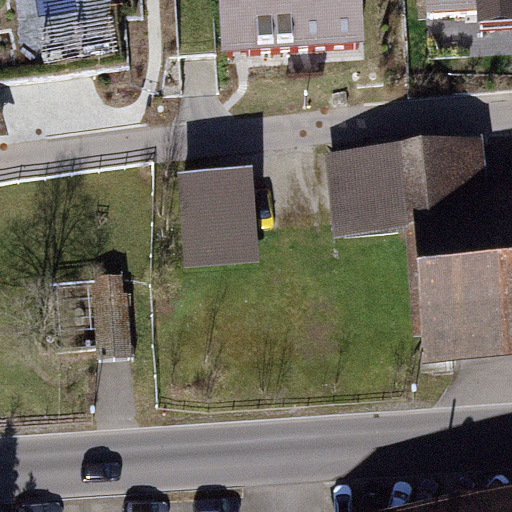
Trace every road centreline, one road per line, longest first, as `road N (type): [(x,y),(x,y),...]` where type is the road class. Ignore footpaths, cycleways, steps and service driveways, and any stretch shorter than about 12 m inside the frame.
road 1 (residential): [(0,164),(511,115)]
road 2 (tertiary): [(0,471),(511,438)]
